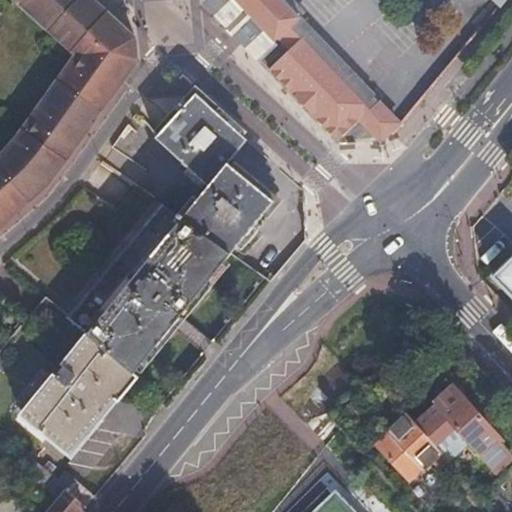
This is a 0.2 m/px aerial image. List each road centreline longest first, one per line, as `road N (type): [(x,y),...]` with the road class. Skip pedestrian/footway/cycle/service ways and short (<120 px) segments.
road 1 (secondary): [(107,511),(257,336),(339,255),(383,234)]
road 2 (residential): [(383,234),(178,32)]
road 3 (residential): [(0,243),(52,194),(178,32)]
road 4 (secondary): [(383,234),(438,204),(508,108)]
road 5 (secondary): [(508,108),(463,132),(383,234)]
road 6 (tertiary): [(383,234),(511,356)]
